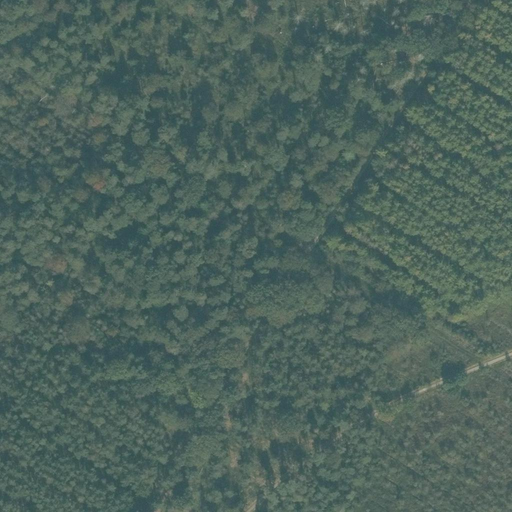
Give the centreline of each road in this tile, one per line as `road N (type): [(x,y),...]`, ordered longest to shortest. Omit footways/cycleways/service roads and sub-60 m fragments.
road 1 (track): [(308,252),(140,511)]
road 2 (track): [(308,252),(472,0)]
road 3 (track): [(511,384),(308,252)]
